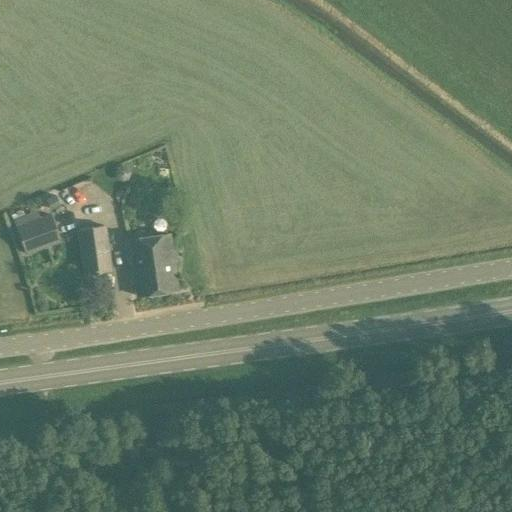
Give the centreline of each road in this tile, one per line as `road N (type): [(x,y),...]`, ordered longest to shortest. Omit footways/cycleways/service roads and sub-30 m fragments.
road 1 (unclassified): [(0,346),(511,269)]
road 2 (secondary): [(0,385),(511,315)]
